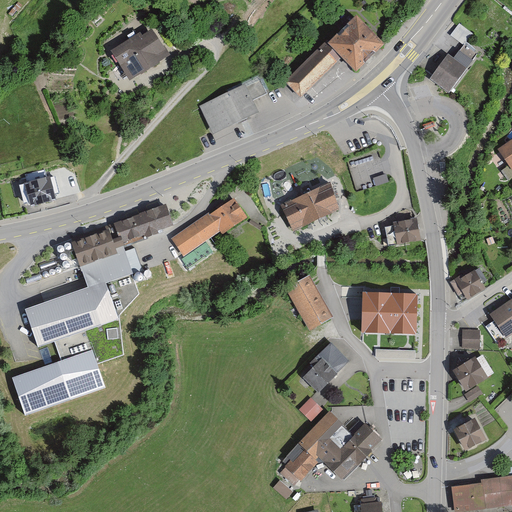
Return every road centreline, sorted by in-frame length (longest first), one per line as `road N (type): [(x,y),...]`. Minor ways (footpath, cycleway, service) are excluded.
road 1 (primary): [(374,84),(259,145),(99,207),(0,232)]
road 2 (tertiary): [(438,320),(433,238),(412,142),(374,84)]
road 3 (tertiary): [(434,511),(438,320)]
